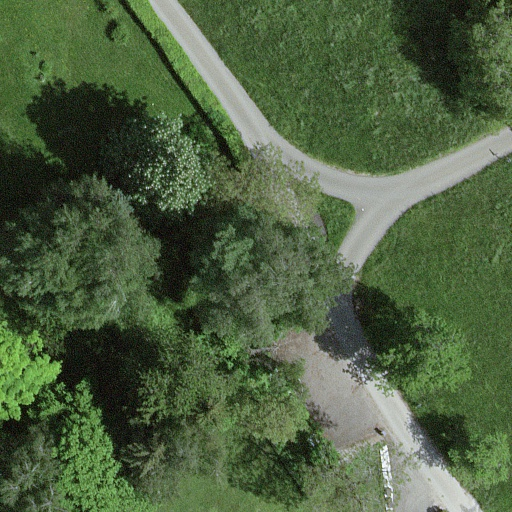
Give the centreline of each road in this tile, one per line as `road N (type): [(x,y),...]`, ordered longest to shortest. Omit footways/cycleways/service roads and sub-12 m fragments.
road 1 (residential): [(465,511),(396,409),(333,292)]
road 2 (unclassified): [(294,161),(245,116),(161,0)]
road 3 (unclassified): [(511,138),(433,178),(376,190)]
road 4 (residential): [(333,292),(295,221),(288,185),(294,161)]
